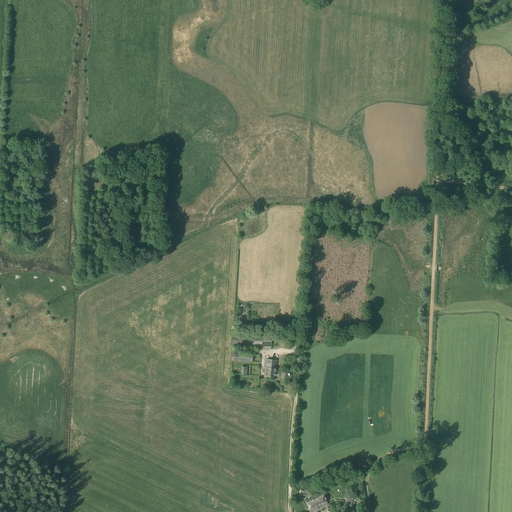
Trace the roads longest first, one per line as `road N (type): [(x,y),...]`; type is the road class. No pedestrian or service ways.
road 1 (track): [(437,180),(425,435),(374,465),(367,511)]
road 2 (track): [(446,0),(437,180)]
road 3 (track): [(290,511),(293,353)]
